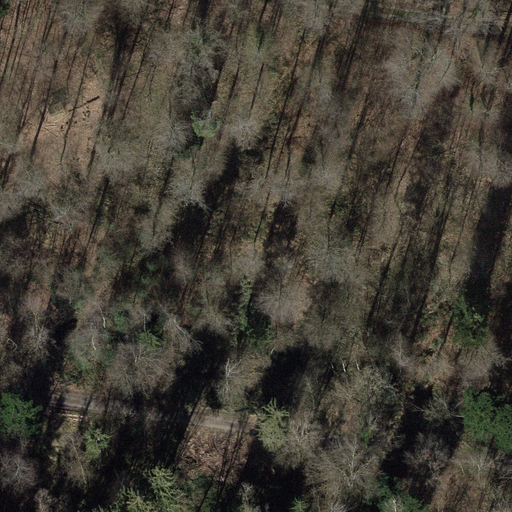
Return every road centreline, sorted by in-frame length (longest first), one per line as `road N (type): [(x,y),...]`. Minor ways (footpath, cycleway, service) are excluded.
road 1 (track): [(511,466),(0,390)]
road 2 (track): [(511,32),(342,0)]
